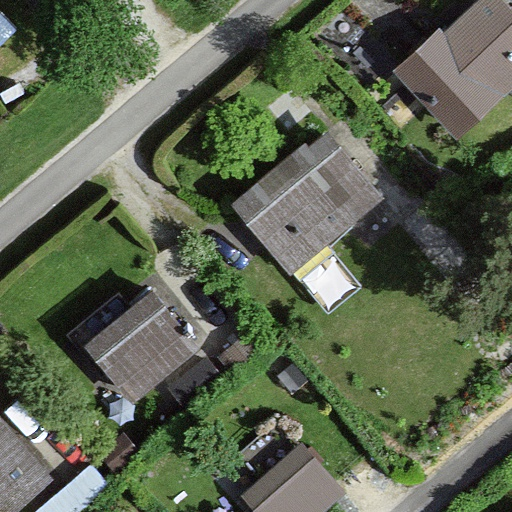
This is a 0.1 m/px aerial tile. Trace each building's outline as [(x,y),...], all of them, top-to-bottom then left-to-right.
[(464,0),(386,73),(450,143),(511,86),(511,27),(486,0),(464,0)] [(315,130),(224,206),(285,278),(376,202),(315,130)] [(143,290),(74,351),(125,409),(194,348),(143,290)] [(0,511),(6,511),(43,480),(0,432),(0,511)] [(243,511),(322,511),(338,498),(291,446),(232,498),(243,511)]
